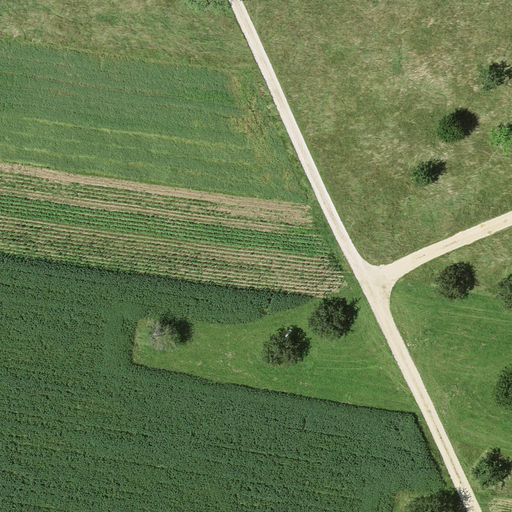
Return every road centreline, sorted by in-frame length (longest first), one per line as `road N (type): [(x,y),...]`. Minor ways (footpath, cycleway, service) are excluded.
road 1 (track): [(473,511),(234,0)]
road 2 (track): [(367,285),(511,217)]
